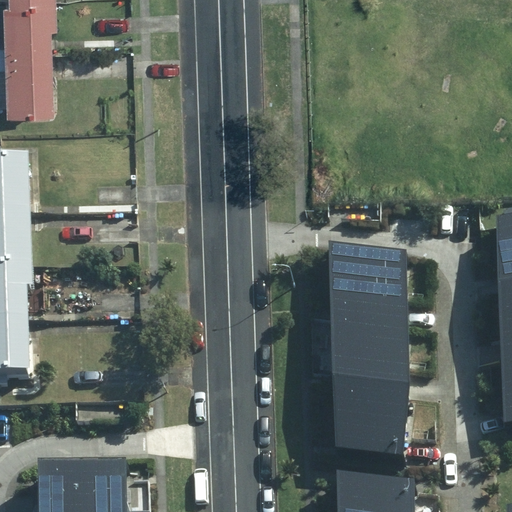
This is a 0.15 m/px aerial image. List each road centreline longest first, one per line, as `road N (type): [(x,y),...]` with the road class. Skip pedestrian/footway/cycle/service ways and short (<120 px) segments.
road 1 (residential): [(227,239),(316,237),(425,248),(458,261),(469,511)]
road 2 (residential): [(232,438),(49,448),(18,464),(0,492)]
road 3 (residential): [(227,239),(218,0)]
road 4 (residential): [(232,438),(227,239)]
